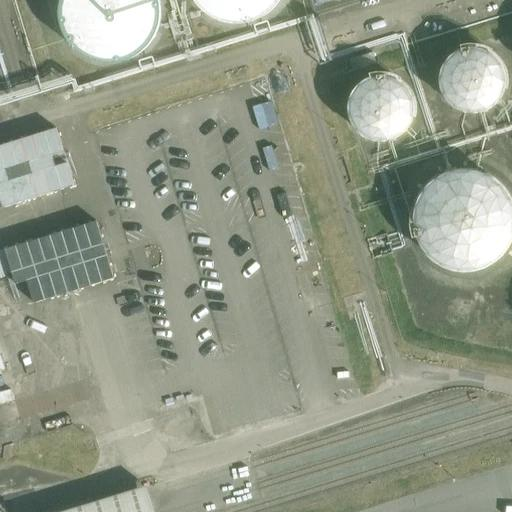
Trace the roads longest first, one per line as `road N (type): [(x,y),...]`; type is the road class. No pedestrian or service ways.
road 1 (unknown): [(182,104),(232,91),(247,103),(333,411)]
road 2 (unknown): [(1,297),(40,334),(74,398),(162,464),(137,379)]
road 3 (unknown): [(192,363),(239,355),(249,335),(182,104)]
road 4 (unknown): [(182,104),(133,118),(124,130),(192,363)]
